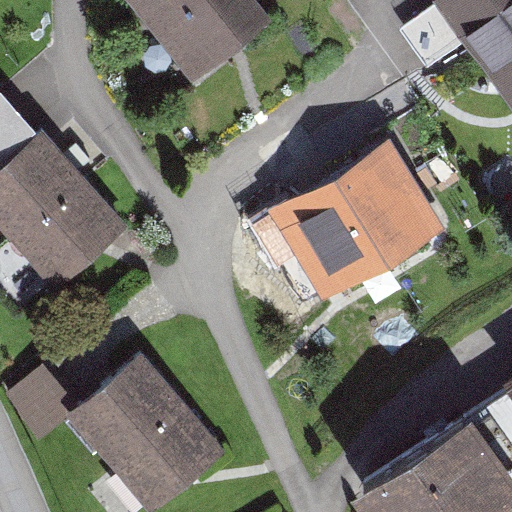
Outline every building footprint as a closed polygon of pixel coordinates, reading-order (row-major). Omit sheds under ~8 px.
[(233,0),(114,0),(182,90),(258,33),(233,0)] [(511,0),(433,0),(423,7),(432,20),(458,61),(503,129),(511,122),(511,0)] [(458,61),(432,20),(392,46),(419,86),(458,61)] [(0,169),(29,144),(0,111),(0,169)] [(115,243),(29,144),(0,169),(0,254),(44,305),(115,243)] [(379,161),(264,228),(286,265),(301,256),(328,304),(428,246),(379,161)] [(64,420),(55,428),(60,435),(123,511),(162,511),(214,469),(129,367),(64,420)] [(64,420),(32,384),(0,409),(0,418),(29,462),(60,435),(55,428),(64,420)] [(511,511),(511,392),(340,499),(348,511),(511,511)]
